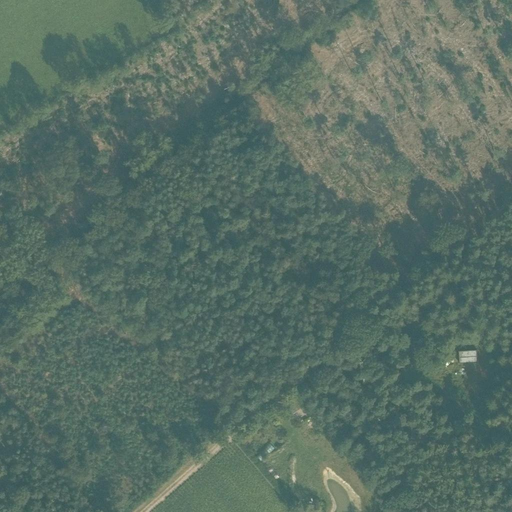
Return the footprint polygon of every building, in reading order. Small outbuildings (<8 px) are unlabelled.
[(477,363),(476,351),(458,352),(459,364),(477,363)] [(280,405),(284,410),(294,401),(290,396),(280,405)] [(293,418),(301,411),(296,406),(288,412),(293,418)] [(304,419),(315,431),(319,427),(308,415),(304,419)] [(271,444),(257,457),(263,464),(277,450),(271,444)]
